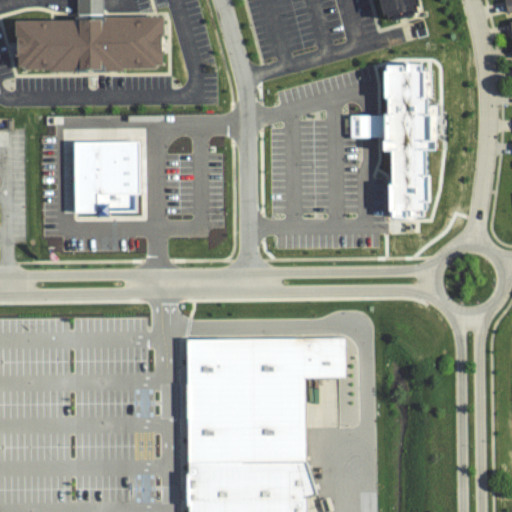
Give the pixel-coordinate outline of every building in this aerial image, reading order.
[(20,70),(20,18),(80,18),(80,4),(79,0),(107,0),(107,5),(107,15),(169,15),(169,70),(20,70)] [(384,20),(378,0),(427,0),(430,8),(384,20)] [(511,0),(502,0),(505,14),(511,12),(511,0)] [(387,221),(425,221),(425,213),(428,213),(428,205),(434,205),(435,172),(428,172),(428,156),(439,156),(439,138),(431,138),(431,112),(425,112),(426,97),(420,97),(421,72),(417,72),(417,63),(404,62),(404,67),(400,67),(399,62),(382,62),(382,99),(384,99),(384,112),(370,112),(350,112),(350,139),(377,139),(377,152),(387,152),(387,221)] [(135,213),(134,196),(138,196),(137,140),(71,141),(72,213),(93,212),(93,214),(135,213)] [(197,451),(320,449),(317,369),(332,369),(331,329),(194,330),(197,451)] [(197,451),(197,511),(321,511),(320,449),(197,451)]
